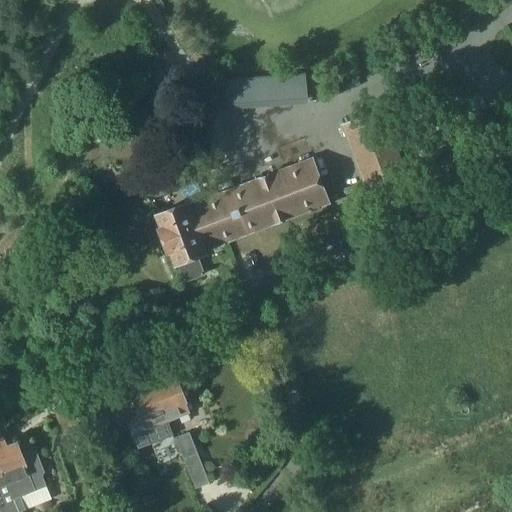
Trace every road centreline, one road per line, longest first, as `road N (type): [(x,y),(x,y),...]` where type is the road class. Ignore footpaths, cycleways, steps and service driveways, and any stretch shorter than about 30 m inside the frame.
road 1 (unclassified): [(241,295),(511,189)]
road 2 (unclassified): [(0,388),(241,295)]
road 3 (unclassified): [(252,511),(292,461),(294,425),(241,295)]
